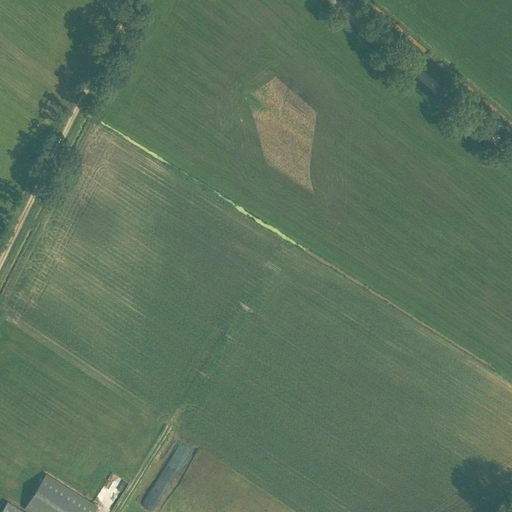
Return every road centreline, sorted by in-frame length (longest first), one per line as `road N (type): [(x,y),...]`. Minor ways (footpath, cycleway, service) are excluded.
road 1 (track): [(132,0),(0,264)]
road 2 (track): [(511,150),(335,0)]
